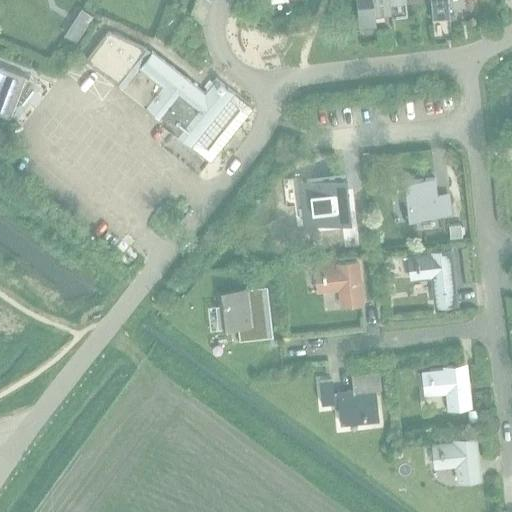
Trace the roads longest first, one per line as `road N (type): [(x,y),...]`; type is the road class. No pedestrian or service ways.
road 1 (residential): [(113,321),(269,121),(267,82)]
road 2 (residential): [(286,350),(494,326)]
road 3 (residential): [(267,82),(466,57)]
road 4 (residential): [(487,250),(466,57)]
road 5 (unclassified): [(0,463),(113,321)]
road 6 (residential): [(511,462),(494,326)]
